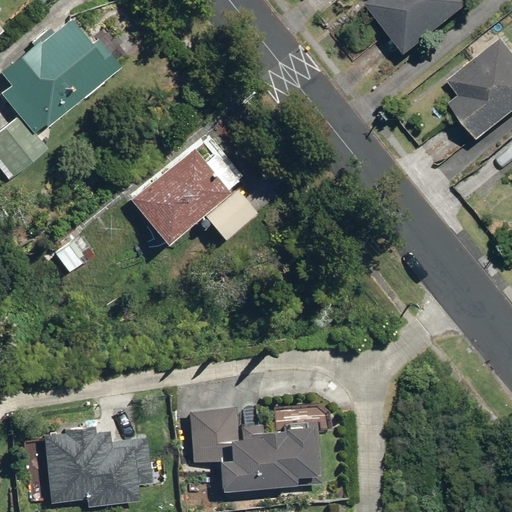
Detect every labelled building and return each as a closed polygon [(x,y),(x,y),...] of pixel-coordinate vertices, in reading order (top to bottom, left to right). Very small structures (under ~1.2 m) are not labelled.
[(369,0),(366,2),(406,52),(470,0),(369,0)] [(0,73),(8,84),(0,90),(0,94),(16,115),(0,127),(0,171),(6,178),(46,147),(33,130),(41,123),(43,126),(112,71),(118,66),(95,37),(89,42),(87,40),(89,38),(77,25),(75,26),(68,18),(52,31),(48,26),(29,41),(31,45),(0,68),(0,73)] [(511,48),(501,36),(448,79),(459,93),(449,101),(478,137),(511,109),(511,48)] [(191,147),(127,198),(163,243),(201,212),(222,238),(254,212),(231,182),(238,176),(217,150),(203,161),(191,147)] [(55,253),(67,272),(94,255),(82,236),(55,253)] [(215,460),(218,490),(291,482),(291,479),(293,479),(292,474),(319,472),(313,418),(280,422),(281,428),(260,430),(259,423),(238,425),(240,436),(237,437),(233,406),(187,410),(192,462),(215,460)] [(60,430),(40,433),(50,502),(84,497),(85,506),(137,498),(135,485),(152,482),(145,435),(106,441),(104,428),(90,430),(88,423),(59,427),(60,430)]
